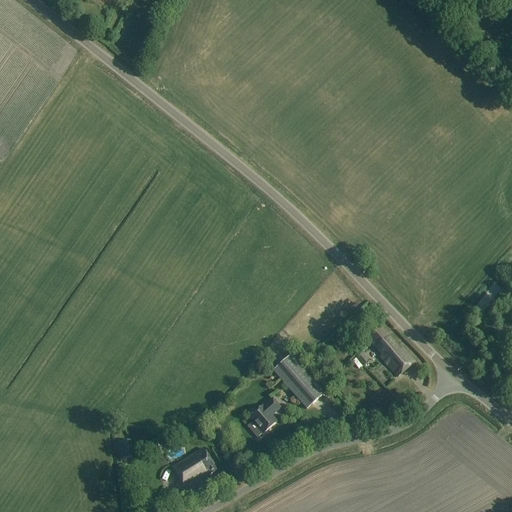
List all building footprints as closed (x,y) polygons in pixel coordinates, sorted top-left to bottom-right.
[(398,378),(415,362),(401,347),(399,349),(381,328),(368,340),(384,358),(382,360),(398,378)] [(273,372),(307,411),(325,395),(292,356),(273,372)] [(375,368),(366,356),(361,361),(371,372),(375,368)] [(410,379),(415,373),(410,368),(404,374),(410,379)] [(248,427),(258,438),(263,434),(263,435),(264,435),(269,431),(278,423),(273,417),(281,409),(273,399),(264,407),(263,407),(262,408),(250,419),(253,423),(248,427)] [(173,469),(186,490),(217,471),(204,450),(173,469)] [(174,490),(170,499),(179,504),(183,495),(174,490)]
